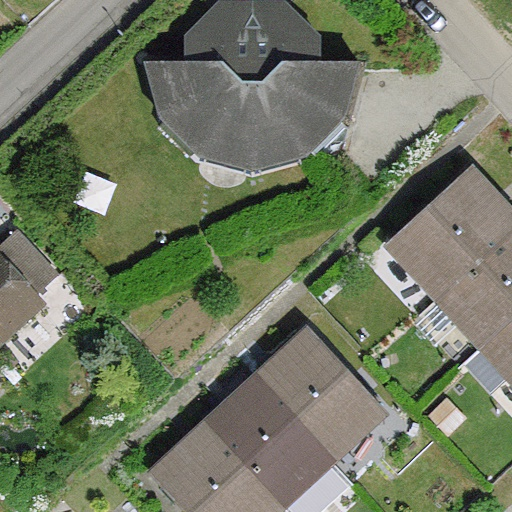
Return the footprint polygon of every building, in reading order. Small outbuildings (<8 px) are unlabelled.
[(227,40),(206,61),(146,61),(162,119),(164,117),(166,119),(159,126),(190,157),(206,140),(207,141),(252,153),(297,141),(298,140),(315,157),(316,160),(341,153),(366,63),(357,63),(357,61),(297,60),(277,40),(227,40)] [(395,235),(389,240),(391,241),(394,239),(442,292),(439,295),(441,296),(511,231),(511,226),(464,174),(467,171),(466,170),(461,174),(462,176),(396,236),(395,235)] [(35,297),(58,276),(16,231),(0,244),(0,339),(40,303),(35,297)] [(511,316),(511,231),(441,296),(483,343),(511,316)] [(511,316),(483,343),(485,344),(488,342),(511,367),(511,316)] [(256,383),(326,459),(328,458),(325,454),(378,406),(381,409),(382,408),(377,402),(376,403),(316,337),(317,337),(312,331),(311,333),(314,336),(260,385),(257,381),(256,383)] [(256,383),(209,425),(280,502),(326,459),(256,383)] [(208,427),(211,430),(158,479),(155,476),(153,477),(158,483),(159,482),(187,511),(262,511),(275,500),(278,504),(280,502),(209,425),(208,427)]
